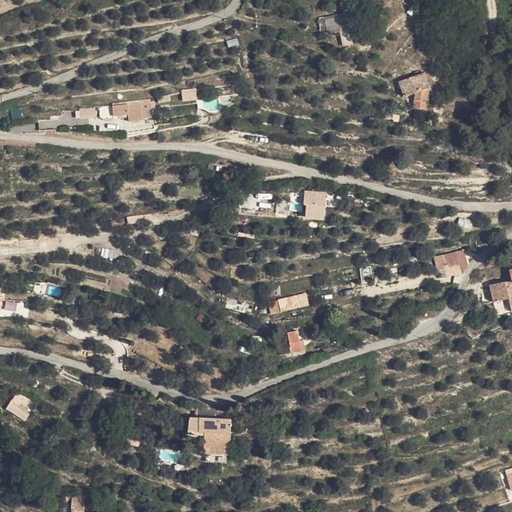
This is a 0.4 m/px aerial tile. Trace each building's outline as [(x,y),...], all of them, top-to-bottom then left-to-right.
[(340,33),(336,33),(337,48),(348,48),(347,33),(354,32),(353,15),(339,16),(339,18),(323,19),(323,29),(339,27),(340,33)] [(426,89),(422,75),(408,77),(414,91),(424,89),(426,89)] [(408,77),(395,84),(393,85),(401,99),(412,92),(414,91),(408,77)] [(183,101),(196,99),(195,89),(182,90),(183,101)] [(414,101),(426,100),(424,89),(414,91),(412,92),(414,101)] [(148,100),(133,100),(132,110),(150,112),(150,114),(172,115),(172,99),(148,97),(148,100)] [(100,117),(112,116),(112,106),(99,107),(100,117)] [(10,110),(12,119),(22,117),(20,107),(10,110)] [(76,118),(96,117),(95,108),(75,109),(76,118)] [(39,129),(54,128),(53,120),(38,121),(39,129)] [(321,194),(306,193),(305,201),(320,203),(321,194)] [(101,249),(101,257),(114,258),(115,250),(101,249)] [(466,250),(457,252),(458,265),(456,275),(463,276),(466,263),(466,250)] [(458,265),(457,252),(446,253),(446,267),(458,265)] [(446,267),(446,253),(433,256),(435,268),(446,267)] [(362,281),(375,277),(371,265),(359,268),(362,281)] [(503,284),(477,289),(480,306),(506,302),(508,316),(511,314),(511,271),(508,272),(509,286),(504,287),(503,284)] [(7,277),(0,276),(0,290),(8,291),(8,285),(13,284),(13,279),(7,279),(7,277)] [(307,294),(267,300),(269,313),(309,307),(307,294)] [(6,302),(5,310),(16,311),(17,303),(6,302)] [(293,331),(303,331),(303,323),(306,323),(306,316),(288,317),(288,328),(293,328),(293,331)] [(16,392),(6,410),(25,421),(31,410),(26,407),(30,400),(16,392)] [(197,406),(196,415),(202,415),(214,416),(215,409),(197,406)] [(196,420),(187,419),(186,435),(201,436),(201,455),(224,457),(226,420),(224,421),(214,421),(196,420)] [(72,509),(70,511),(84,511),(87,501),(71,497),(69,508),(72,509)]
